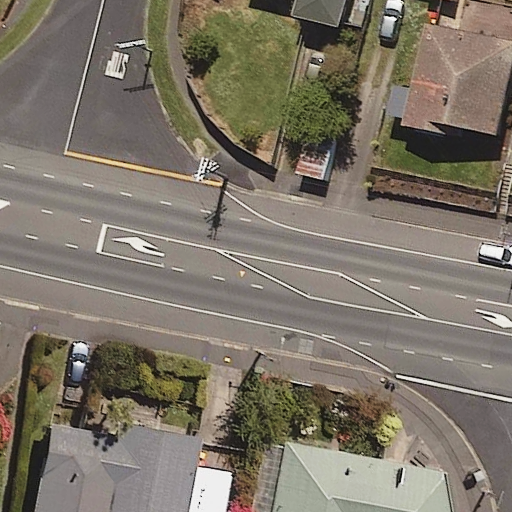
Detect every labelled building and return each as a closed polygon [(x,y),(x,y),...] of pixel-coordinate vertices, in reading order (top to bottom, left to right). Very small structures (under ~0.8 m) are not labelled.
[(273,0),(310,8),(305,32),(348,42),(357,0),(273,0)] [(461,0),(431,0),(431,4),(459,10),(461,0)] [(511,123),(511,52),(437,39),(425,104),(403,100),(397,137),(506,157),(511,123)] [(118,443),(42,432),(30,511),(221,511),(227,476),(190,471),(195,442),(120,431),(118,443)] [(446,511),(441,478),(253,440),(238,511),(446,511)]
